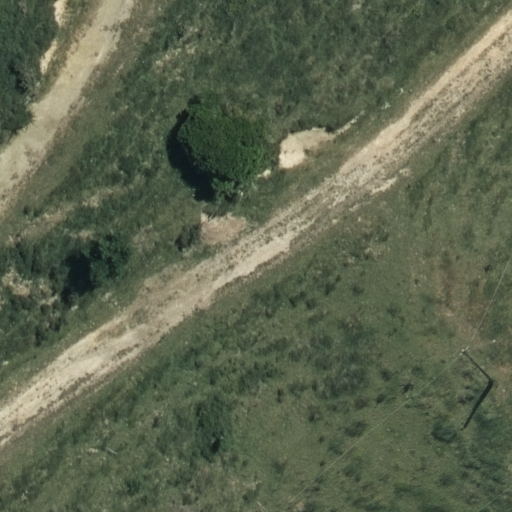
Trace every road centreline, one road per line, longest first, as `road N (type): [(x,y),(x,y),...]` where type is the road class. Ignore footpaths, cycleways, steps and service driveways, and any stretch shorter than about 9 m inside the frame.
road 1 (track): [(511,28),(0,422)]
road 2 (track): [(0,160),(112,42),(122,0)]
